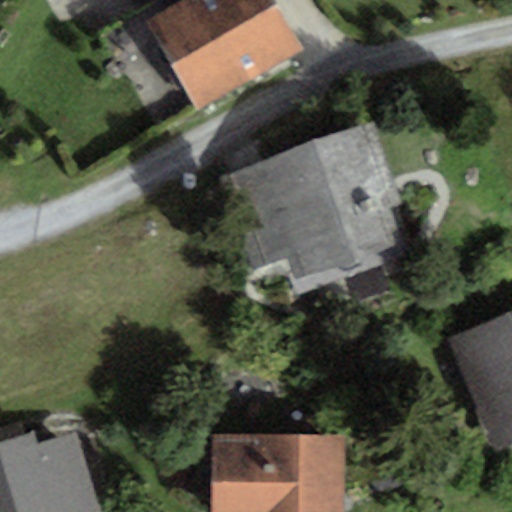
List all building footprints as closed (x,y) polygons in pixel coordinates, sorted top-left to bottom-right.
[(273,0),(182,0),(143,21),(191,111),(301,52),(273,0)] [(393,218),(390,209),(402,205),(372,122),(213,180),(244,263),(247,272),(286,258),(295,281),(402,242),(393,218)] [(511,313),(448,339),(494,452),(511,444),(511,313)] [(0,511),(100,511),(76,436),(39,447),(35,433),(0,444),(0,511)] [(345,511),(346,437),(212,437),(212,511),(345,511)]
